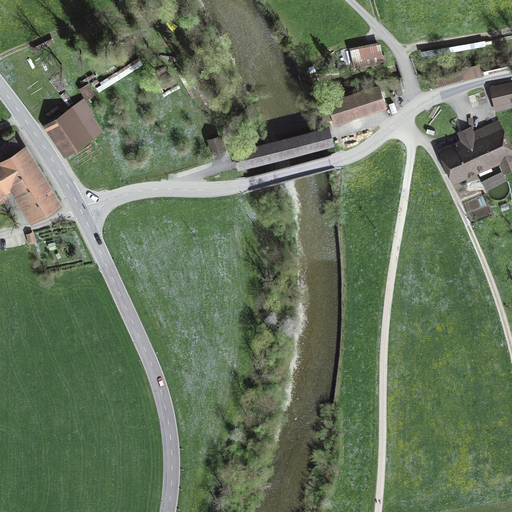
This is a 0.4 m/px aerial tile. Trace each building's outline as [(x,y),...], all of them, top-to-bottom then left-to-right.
[(385,54),(378,56),(375,44),(352,49),(356,66),(386,60),(385,54)] [(437,76),(440,85),(465,76),(466,78),(482,74),(479,63),(437,76)] [(511,106),(511,84),(511,85),(492,89),(497,110),(511,106)] [(81,89),(86,98),(93,94),(88,85),(81,89)] [(335,122),(356,116),(355,112),(385,103),(380,87),(350,96),(352,101),(331,107),(335,122)] [(66,151),(99,129),(90,116),(93,114),(84,101),(48,125),(66,151)] [(497,157),(499,160),(502,159),(506,168),(511,165),(511,152),(498,120),(484,126),(487,133),(473,139),(468,128),(461,131),(466,143),(441,153),(451,177),(497,157)] [(334,145),(331,131),(232,155),(236,168),(334,145)] [(213,152),(224,149),(219,136),(209,139),(213,152)] [(0,203),(19,192),(35,217),(57,204),(17,137),(0,146),(0,159),(1,162),(0,162),(0,203)] [(485,190),(505,180),(499,174),(485,181),(485,190)]
